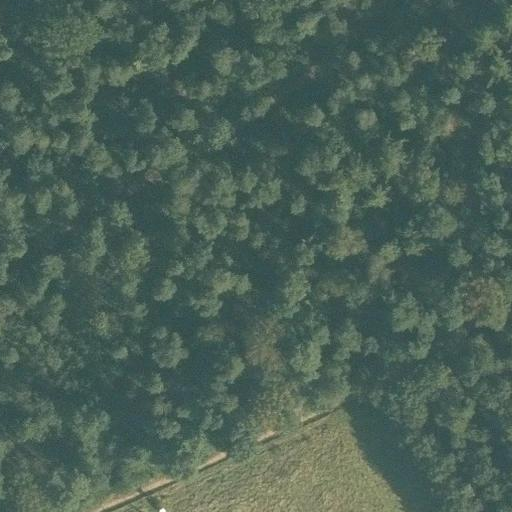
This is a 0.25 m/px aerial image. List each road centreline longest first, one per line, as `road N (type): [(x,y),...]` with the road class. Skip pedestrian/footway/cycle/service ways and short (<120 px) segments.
road 1 (track): [(0,278),(246,128),(395,0)]
road 2 (track): [(82,511),(511,327)]
